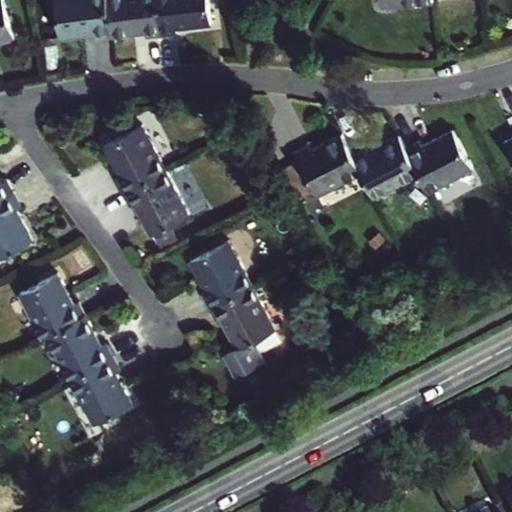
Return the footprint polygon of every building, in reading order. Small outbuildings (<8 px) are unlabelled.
[(2,0),(0,0),(0,38),(13,34),(2,0)] [(107,0),(56,0),(61,34),(96,30),(97,35),(112,33),(107,0)] [(158,0),(107,0),(112,33),(146,29),(147,35),(162,33),(158,0)] [(158,0),(162,33),(178,31),(177,25),(211,21),(208,0),(158,0)] [(123,191),(166,168),(144,124),(105,144),(122,176),(116,179),(123,191)] [(407,148),(420,173),(429,190),(474,167),(454,130),(424,145),(421,140),(407,148)] [(316,195),(362,172),(353,153),(343,133),(310,150),(307,145),(293,153),(316,195)] [(362,172),(375,196),(420,173),(407,148),(400,134),(369,151),(367,145),(353,153),(362,172)] [(190,214),(166,168),(123,191),(130,205),(135,203),(151,234),(190,214)] [(0,199),(14,193),(7,179),(3,181),(0,176),(0,199)] [(14,193),(0,199),(0,256),(33,240),(17,209),(21,207),(14,193)] [(229,239),(191,258),(208,290),(203,293),(209,306),(252,284),(229,239)] [(43,336),(47,334),(86,314),(79,300),(75,302),(59,272),(20,292),(43,336)] [(277,330),(252,284),(209,306),(216,320),(222,317),(238,350),(230,354),(239,372),(266,358),(257,340),(277,330)] [(47,334),(71,378),(115,356),(107,341),(102,344),(86,314),(47,334)] [(132,404),(116,372),(122,369),(115,356),(71,378),(94,423),(132,404)] [(511,511),(511,494),(503,499),(510,511),(511,511)]
